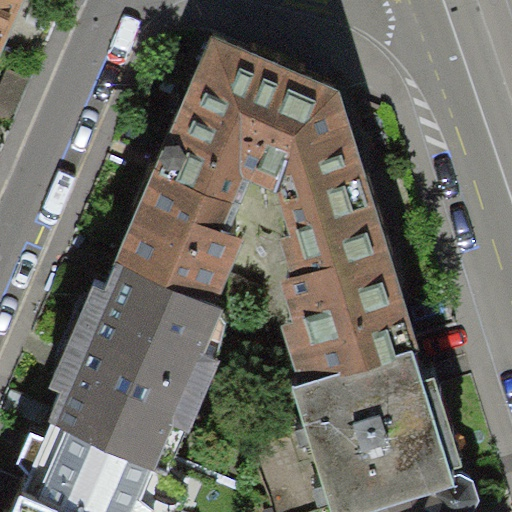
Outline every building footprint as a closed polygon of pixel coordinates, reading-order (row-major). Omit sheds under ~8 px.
[(152,161),(221,191),(235,160),(277,178),(281,191),(354,168),(328,87),(270,62),(210,36),(176,115),(173,114),(152,161)] [(230,232),(228,227),(209,219),(221,191),(152,161),(151,164),(154,165),(132,216),(116,255),(211,296),(213,296),(218,283),(209,280),(230,232)] [(281,191),(302,262),(284,268),(282,273),(312,369),(407,339),(386,270),(381,253),(387,251),(363,173),(356,175),(354,168),(281,191)] [(81,306),(62,350),(60,349),(54,364),(49,375),(60,380),(46,413),(47,413),(48,411),(143,452),(155,424),(159,425),(167,408),(182,415),(211,348),(195,342),(202,325),(199,324),(211,296),(116,255),(114,257),(102,284),(90,279),(79,305),(81,306)] [(342,504),(448,471),(437,435),(448,431),(435,387),(423,391),(414,363),(407,339),(312,369),(288,377),(329,508),(342,504)] [(16,484),(81,511),(222,511),(232,490),(143,452),(48,411),(47,413),(33,447),(16,484)] [(448,471),(342,504),(344,511),(460,511),(460,507),(464,506),(469,496),(467,488),(464,480),(454,475),(450,476),(448,471)] [(81,511),(16,484),(4,511),(81,511)]
